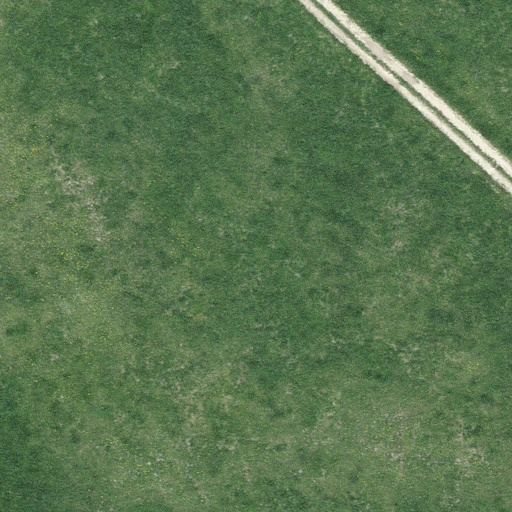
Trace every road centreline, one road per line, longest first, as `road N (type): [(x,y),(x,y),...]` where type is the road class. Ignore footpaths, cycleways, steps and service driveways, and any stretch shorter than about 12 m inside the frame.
road 1 (track): [(23,511),(131,424),(441,114)]
road 2 (track): [(511,179),(318,0)]
